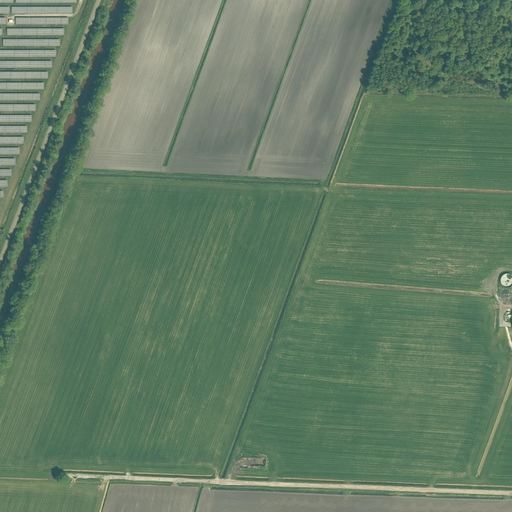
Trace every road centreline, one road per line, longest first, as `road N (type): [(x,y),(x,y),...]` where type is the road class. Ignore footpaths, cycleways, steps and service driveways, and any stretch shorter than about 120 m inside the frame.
road 1 (track): [(511,492),(61,475)]
road 2 (track): [(0,327),(123,0)]
road 3 (tertiary): [(0,261),(97,0)]
